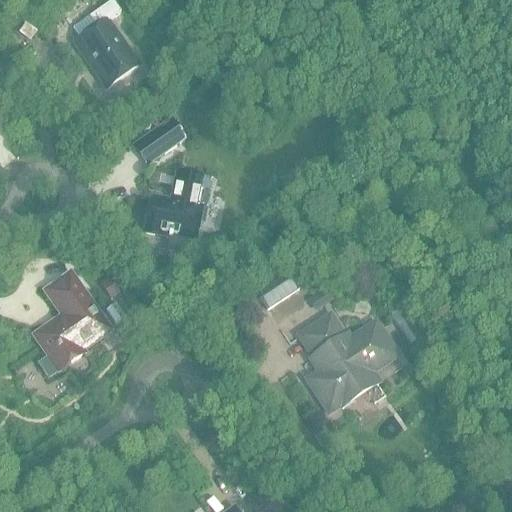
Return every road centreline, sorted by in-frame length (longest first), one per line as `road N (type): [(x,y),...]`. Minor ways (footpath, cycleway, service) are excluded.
road 1 (residential): [(129,413),(171,412),(193,394),(185,370),(156,362),(136,402)]
road 2 (residential): [(0,501),(129,413)]
road 3 (residential): [(2,223),(44,219),(66,203),(62,178),(46,169),(17,188)]
